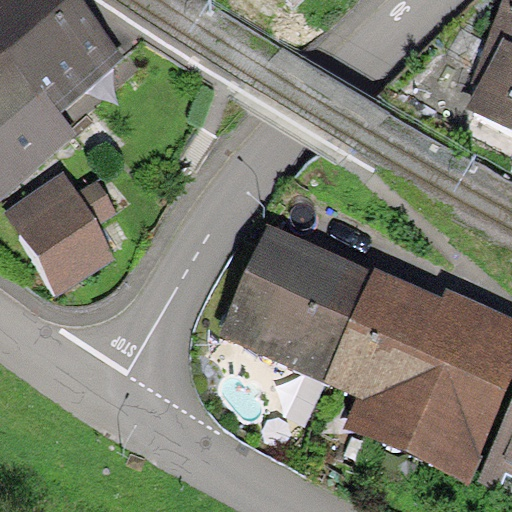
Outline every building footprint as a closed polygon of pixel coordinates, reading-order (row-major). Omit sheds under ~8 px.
[(0,0),(0,48),(58,117),(125,60),(73,0),(0,0)] [(483,85),(470,115),(511,135),(511,0),(508,0),(476,81),(483,85)] [(0,199),(3,203),(75,136),(58,117),(0,48),(0,199)] [(65,181),(10,215),(60,296),(119,260),(99,228),(116,218),(95,185),(75,197),(65,181)] [(271,226),(219,339),(325,387),(377,274),(271,226)] [(377,274),(325,387),(359,401),(345,432),(470,487),(511,390),(511,322),(451,295),(446,307),(377,274)] [(511,418),(482,481),(511,495),(511,418)]
